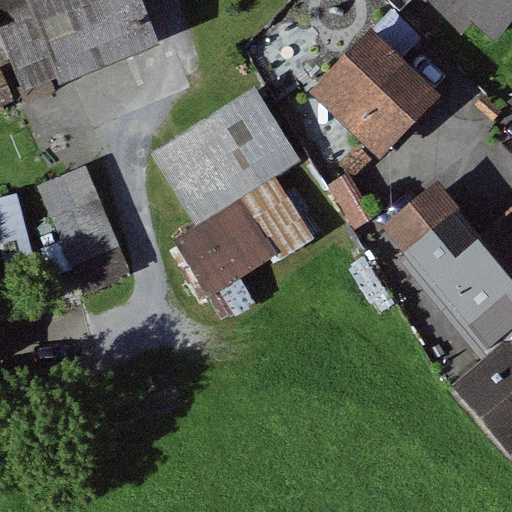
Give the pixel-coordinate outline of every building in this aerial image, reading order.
[(148,0),(23,0),(50,60),(155,14),(148,0)] [(511,0),(430,0),(489,57),(511,33),(511,0)] [(392,173),(456,109),(382,35),(318,99),(392,173)] [(264,99),(156,166),(198,235),(281,183),(307,167),(264,99)] [(88,307),(136,287),(91,176),(43,196),(88,307)] [(198,235),(173,251),(213,315),(321,248),(281,183),(198,235)] [(447,191),(393,235),(496,364),(465,389),(511,447),(511,230),(492,246),(447,191)]
